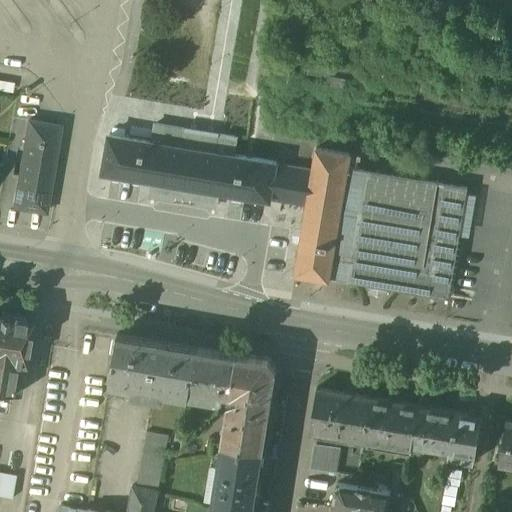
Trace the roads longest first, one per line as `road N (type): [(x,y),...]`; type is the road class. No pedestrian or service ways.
road 1 (secondary): [(312,320),(0,261)]
road 2 (secondary): [(511,354),(312,320)]
road 3 (residential): [(277,511),(312,320)]
